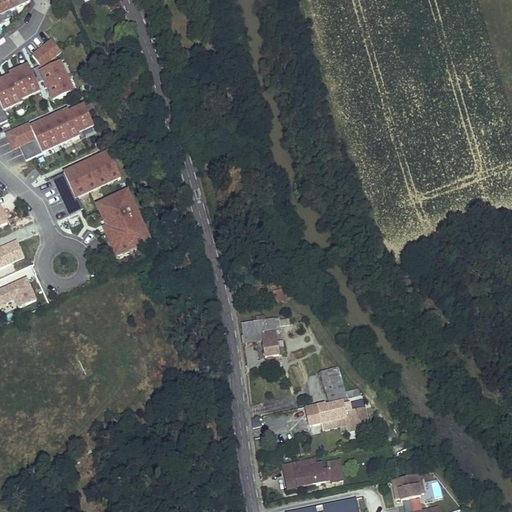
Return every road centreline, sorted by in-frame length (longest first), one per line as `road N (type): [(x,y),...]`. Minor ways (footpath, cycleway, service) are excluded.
road 1 (residential): [(128,0),(220,286),(246,469)]
road 2 (residential): [(48,251),(47,279),(74,286),(87,262),(76,246),(56,245)]
